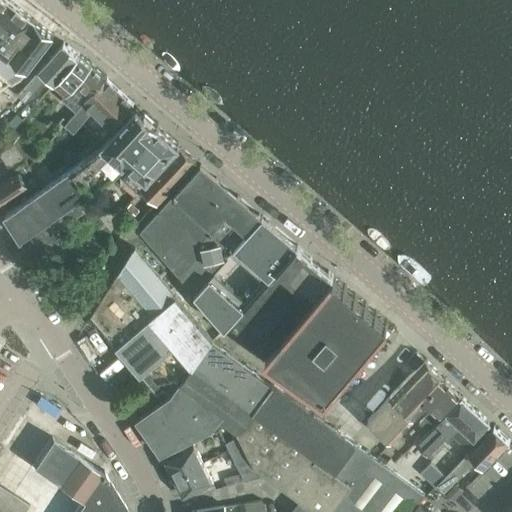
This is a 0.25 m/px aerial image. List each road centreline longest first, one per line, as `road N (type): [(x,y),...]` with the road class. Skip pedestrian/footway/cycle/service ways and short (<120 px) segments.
road 1 (unclassified): [(511,409),(315,223),(49,0)]
road 2 (residential): [(155,511),(17,284)]
